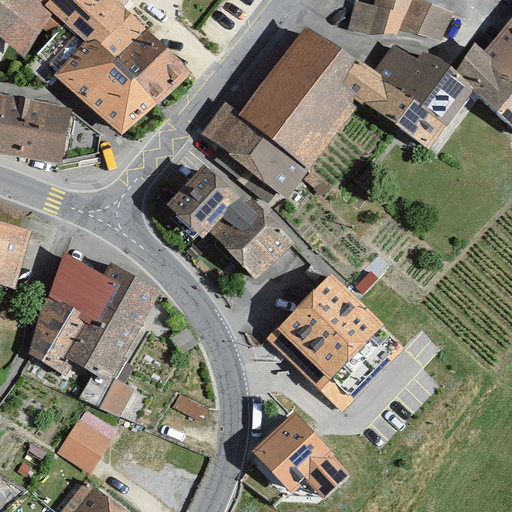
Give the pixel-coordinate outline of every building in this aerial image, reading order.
[(130,0),(0,0),(0,39),(24,60),(43,30),(53,39),(40,55),(58,72),(55,78),(121,137),(192,76),(123,8),(130,0)] [(411,0),(375,0),(374,8),(355,8),(352,32),(397,34),(441,38),(458,13),(411,1),(411,0)] [(511,16),(480,56),(472,45),(450,76),(472,95),(511,130),(511,16)] [(358,106),(429,152),(472,95),(450,76),(427,55),(419,64),(397,53),(377,75),(307,33),(237,119),(306,172),(358,106)] [(0,99),(0,154),(61,165),(72,113),(0,99)] [(220,108),(200,140),(285,200),(306,172),(237,119),(220,108)] [(202,178),(171,212),(253,277),(290,244),(251,199),(238,208),(202,178)] [(30,234),(0,225),(0,283),(13,287),(30,234)] [(156,290),(107,265),(99,281),(60,262),(29,360),(62,378),(68,363),(109,386),(156,290)] [(357,306),(330,283),(261,343),(315,394),(380,326),(357,306)] [(403,305),(378,284),(357,306),(380,326),(403,305)] [(294,416),(252,455),(292,498),(307,484),(323,502),(350,476),(294,416)] [(115,444),(75,423),(54,461),(94,483),(115,444)] [(171,447),(145,435),(133,461),(159,473),(171,447)] [(118,511),(93,492),(76,511),(118,511)]
